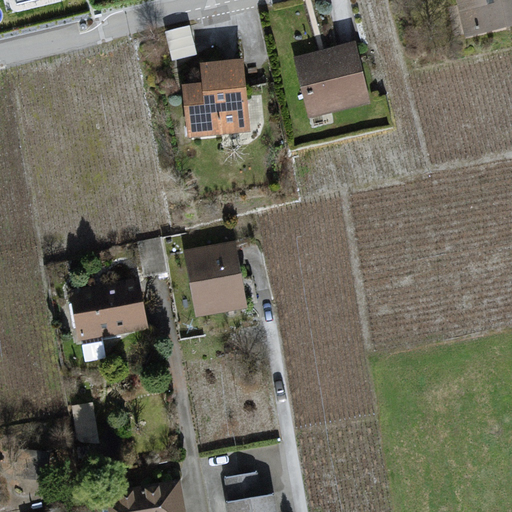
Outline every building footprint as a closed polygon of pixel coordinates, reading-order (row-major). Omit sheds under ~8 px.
[(511,22),(511,0),(454,0),(463,34),(511,22)] [(353,41),(294,57),(310,118),(369,103),(353,41)] [(243,57),(196,62),(198,82),(179,84),(184,139),(250,133),(243,57)] [(235,241),(181,250),(192,314),(246,305),(235,241)] [(138,282),(70,292),(76,336),(144,326),(138,282)] [(258,469),(226,475),(232,501),(263,495),(258,469)] [(94,494),(96,511),(185,511),(180,480),(94,494)] [(232,501),(227,501),(228,511),(275,511),(273,494),(263,495),(232,501)]
